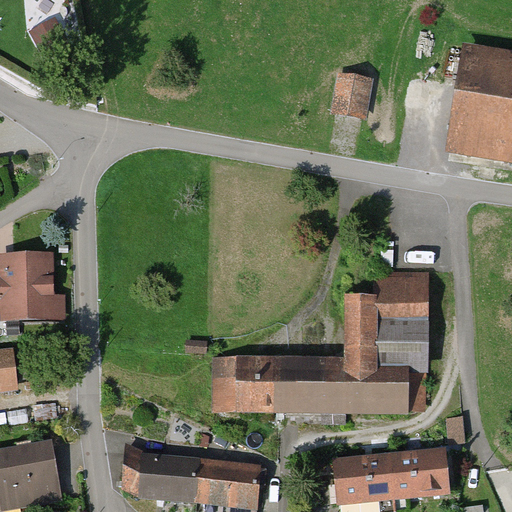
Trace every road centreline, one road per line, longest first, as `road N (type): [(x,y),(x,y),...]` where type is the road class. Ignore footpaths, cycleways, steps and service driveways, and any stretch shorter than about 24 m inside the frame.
road 1 (residential): [(511,195),(83,130)]
road 2 (residential): [(85,179),(103,511)]
